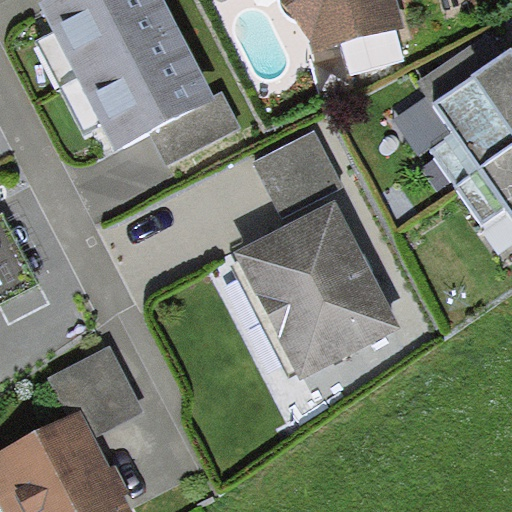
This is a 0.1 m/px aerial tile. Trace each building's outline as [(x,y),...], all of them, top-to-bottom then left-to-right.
[(57,0),(41,8),(117,160),(152,142),(166,170),(242,132),(222,91),(213,95),(165,0),(57,0)] [(276,0),(287,13),(311,57),(405,32),(395,0),(276,0)] [(511,57),(488,74),(437,108),(511,216),(511,57)] [(352,192),(369,184),(341,121),(324,128),(352,192)] [(314,133),(254,164),(284,221),(344,190),(314,133)] [(335,210),(239,260),(304,384),(400,334),(367,271),(335,210)] [(0,309),(9,327),(52,305),(5,216),(0,218),(0,309)] [(149,242),(151,275),(184,273),(182,240),(149,242)] [(0,501),(5,511),(131,511),(113,475),(94,438),(145,412),(114,350),(52,381),(72,421),(0,457),(0,501)]
